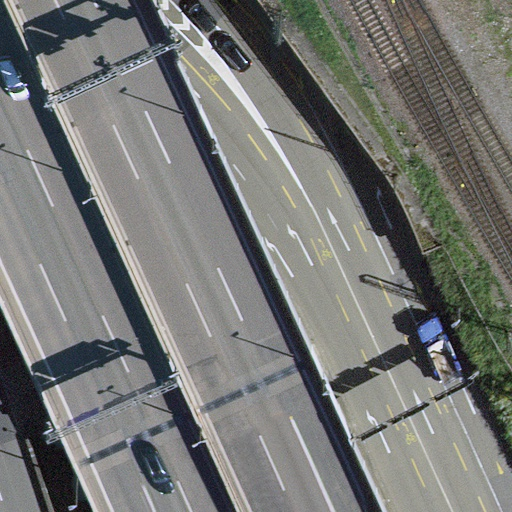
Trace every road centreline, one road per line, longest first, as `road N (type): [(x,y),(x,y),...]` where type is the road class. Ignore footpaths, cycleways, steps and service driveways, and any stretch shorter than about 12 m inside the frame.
road 1 (motorway): [(258,396),(74,0)]
road 2 (primary): [(349,256),(186,0)]
road 3 (primary): [(457,511),(349,256)]
road 4 (secondary): [(349,256),(320,129),(317,21),(324,0)]
road 5 (motorway): [(0,141),(99,356)]
road 6 (motorway): [(99,356),(190,511)]
road 7 (motorway): [(99,356),(139,511)]
road 8 (motorway): [(340,511),(258,396)]
road 9 (motorway): [(300,511),(258,396)]
